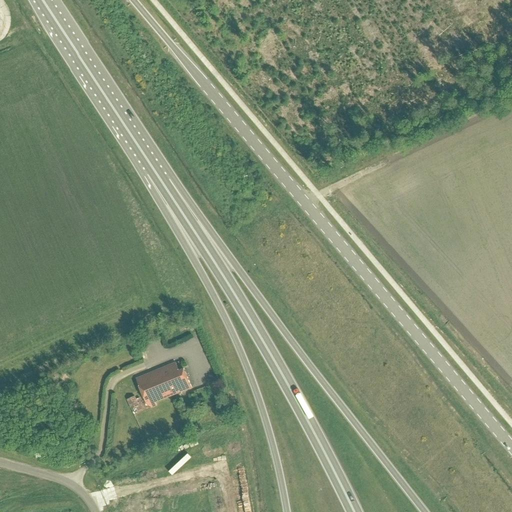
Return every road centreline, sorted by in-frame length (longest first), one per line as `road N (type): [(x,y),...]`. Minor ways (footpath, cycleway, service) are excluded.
road 1 (tertiary): [(133,0),(511,448)]
road 2 (trunk): [(425,511),(158,178)]
road 3 (trunk): [(158,178),(256,323),(354,511)]
road 4 (trunk): [(158,178),(255,391),(286,511)]
road 5 (trunk): [(41,0),(158,178)]
